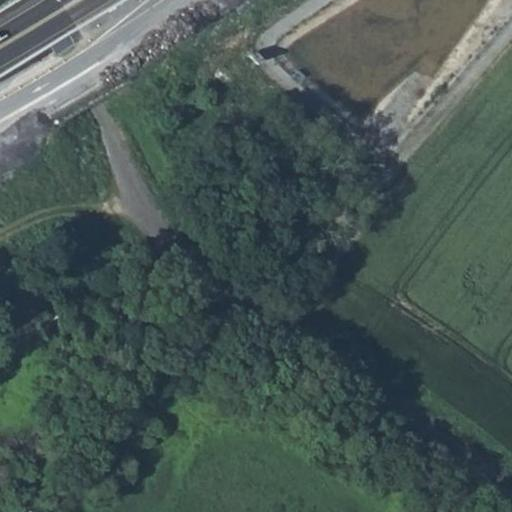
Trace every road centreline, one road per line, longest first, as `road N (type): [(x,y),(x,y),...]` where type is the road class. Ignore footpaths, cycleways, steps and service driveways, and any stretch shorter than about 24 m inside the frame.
road 1 (unclassified): [(511,493),(176,250),(139,200),(123,152),(35,0)]
road 2 (track): [(319,0),(270,38),(260,60),(375,172),(273,326)]
road 3 (trunk): [(0,121),(192,0)]
